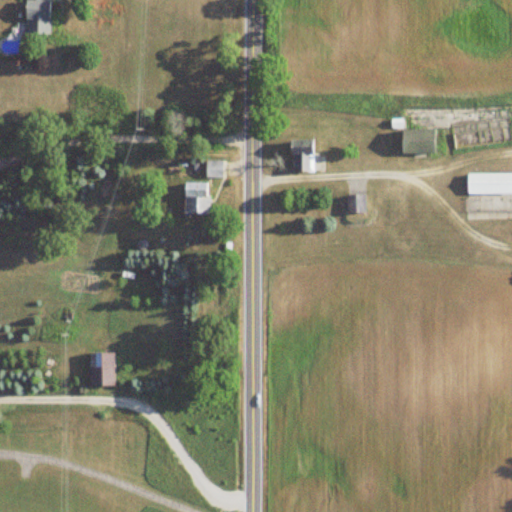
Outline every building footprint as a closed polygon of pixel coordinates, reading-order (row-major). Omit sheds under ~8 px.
[(48,0),(25,0),(25,34),(48,35),(48,0)] [(435,131),(402,131),(402,155),(435,155),(435,131)] [(291,142),(291,173),(313,173),(313,142),(291,142)] [(206,179),(222,179),(222,163),(206,163),(206,179)] [(468,195),(511,194),(511,174),(468,175),(468,195)] [(208,184),(184,184),(184,215),(208,215),(208,184)] [(347,196),(347,215),(365,215),(365,196),(347,196)] [(114,344),(89,344),(89,387),(114,387),(114,344)]
